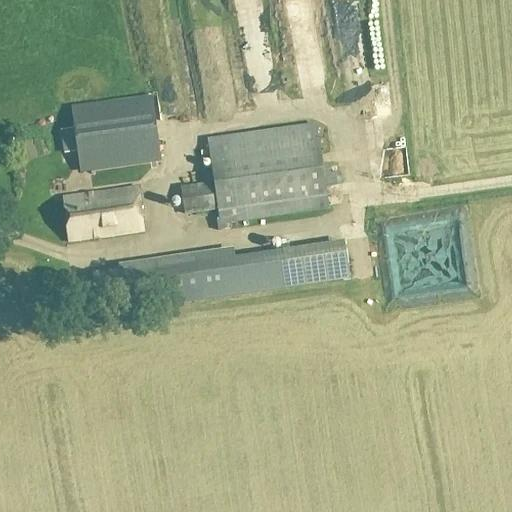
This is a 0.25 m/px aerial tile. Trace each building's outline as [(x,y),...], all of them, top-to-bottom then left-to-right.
[(144,0),(158,68),(180,63),(166,0),(144,0)] [(362,28),(361,5),(343,6),(344,29),(362,28)] [(301,67),(325,64),(322,42),(298,45),(301,67)] [(365,111),(387,106),(381,81),(360,86),(365,111)] [(151,100),(72,111),(80,172),(160,161),(151,100)] [(373,137),(390,126),(382,115),(366,125),(373,137)] [(181,191),(185,217),(218,212),(219,222),(326,207),(315,127),(208,142),(214,187),(181,191)] [(62,201),(68,245),(141,235),(135,191),(62,201)] [(429,252),(414,253),(413,225),(394,225),(397,287),(414,286),(414,276),(430,276),(429,252)] [(338,245),(199,266),(198,256),(154,262),(160,301),(161,307),(343,280),(338,245)] [(160,301),(154,262),(119,267),(120,273),(92,277),(97,310),(105,309),(160,301)]
